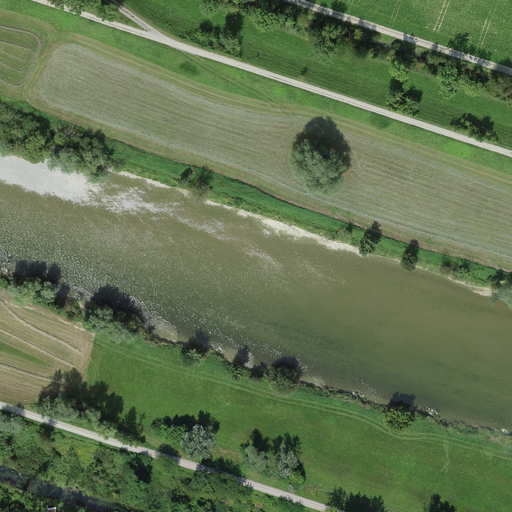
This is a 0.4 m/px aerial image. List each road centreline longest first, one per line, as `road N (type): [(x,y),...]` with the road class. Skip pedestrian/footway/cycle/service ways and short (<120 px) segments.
road 1 (track): [(166,42),(511,154)]
road 2 (track): [(0,406),(334,511)]
road 3 (track): [(290,0),(511,73)]
road 4 (track): [(40,0),(166,42),(110,0)]
